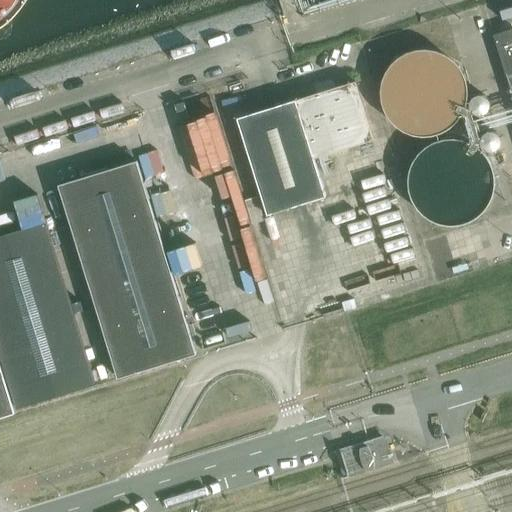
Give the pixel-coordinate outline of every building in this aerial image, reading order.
[(511,8),(497,13),(500,24),(511,20),(511,8)] [(511,28),(494,33),(511,90),(511,28)] [(356,82),(317,94),(237,119),(268,216),(326,198),(314,159),(374,141),(356,82)] [(59,185),(119,379),(197,354),(138,161),(59,185)] [(97,385),(47,222),(0,236),(0,361),(15,410),(97,385)] [(481,265),(511,256),(511,235),(511,232),(475,241),(481,265)] [(0,418),(15,414),(0,366),(0,418)] [(371,441),(344,449),(346,453),(342,459),(348,477),(343,478),(343,479),(394,464),(387,441),(372,445),(371,441)]
